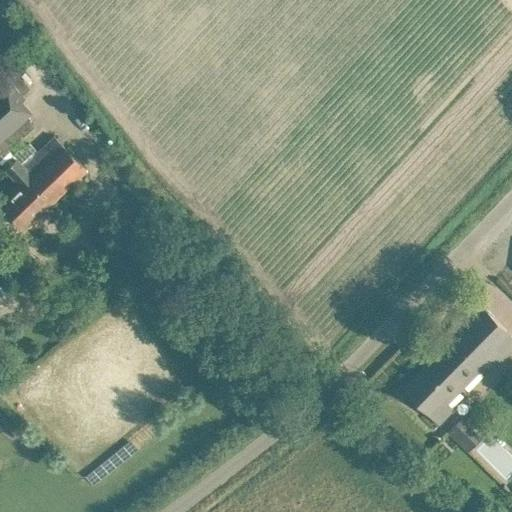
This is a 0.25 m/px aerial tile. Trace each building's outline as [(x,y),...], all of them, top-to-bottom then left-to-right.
[(0,73),(0,146),(5,152),(34,125),(27,118),(19,109),(25,102),(20,97),(30,87),(13,67),(3,77),(0,73)] [(24,162),(17,155),(12,161),(50,200),(51,202),(87,168),(73,153),(54,133),(24,162)] [(0,228),(9,238),(50,200),(12,161),(4,169),(19,184),(0,202),(0,228)] [(453,408),(443,398),(481,360),(490,369),(511,347),(511,337),(507,333),(508,332),(477,301),(445,333),(452,339),(404,388),(438,422),(453,408)] [(465,420),(477,442),(492,434),(480,412),(465,420)]
